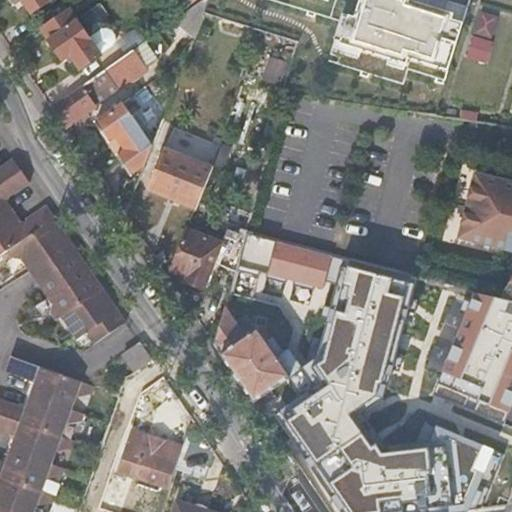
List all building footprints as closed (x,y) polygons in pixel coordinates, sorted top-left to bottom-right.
[(6,0),(12,8),(20,3),(29,18),(50,4),(46,0),(6,0)] [(360,0),(355,18),(349,16),(340,45),(407,65),(409,60),(449,72),(463,24),(452,21),(454,15),(408,1),(408,0),(360,0)] [(479,8),(471,58),(491,61),(499,11),(479,8)] [(67,9),(39,29),(61,61),(69,56),(79,69),(114,47),(116,39),(95,11),(76,23),(67,9)] [(273,18),(269,31),(299,40),(306,27),(273,18)] [(148,69),(134,50),(50,109),(59,122),(63,128),(148,69)] [(123,151),(115,156),(129,176),(144,166),(151,147),(121,105),(93,124),(106,143),(114,138),(123,151)] [(123,151),(114,138),(106,143),(115,156),(123,151)] [(194,213),(211,172),(162,152),(145,194),(194,213)] [(61,318),(77,341),(92,331),(100,343),(127,325),(46,208),(21,225),(5,201),(29,184),(13,160),(0,169),(0,242),(2,246),(11,247),(52,305),(51,314),(56,322),(61,318)] [(502,298),(511,301),(511,182),(486,176),(485,182),(473,179),(468,198),(473,199),(469,216),(464,215),(459,233),(471,236),(470,242),(511,252),(511,282),(502,298)] [(249,219),(224,208),(218,222),(239,231),(245,234),(249,219)] [(202,291),(212,265),(234,273),(242,244),(236,242),(237,236),(225,232),(220,247),(186,233),(170,272),(187,279),(185,283),(202,291)] [(387,388),(415,277),(245,234),(242,244),(234,273),(256,279),(257,274),(265,276),(263,281),(283,286),(284,281),(292,283),(290,287),(311,292),(312,288),(322,290),(323,283),(335,286),(347,289),(344,299),(348,299),(345,310),(330,306),(317,358),(300,370),(314,391),(304,398),(276,417),(341,511),(467,511),(481,510),(503,455),(436,427),(430,442),(385,448),(381,441),(372,448),(353,421),(362,415),(381,402),(385,387),(387,388)] [(427,281),(419,310),(454,321),(463,291),(427,281)] [(511,301),(502,299),(474,292),(432,396),(436,398),(445,401),(503,425),(511,404),(511,301)] [(266,345),(257,331),(244,340),(224,310),(214,346),(235,377),(254,404),(290,379),(266,345)] [(266,345),(289,377),(300,370),(287,353),(282,357),(271,341),(266,345)] [(123,357),(135,374),(153,362),(144,350),(141,344),(123,357)] [(0,511),(35,511),(51,509),(54,500),(41,495),(46,483),(62,480),(64,473),(52,469),(55,457),(71,454),(75,445),(62,441),(66,428),(82,425),(84,419),(72,414),(75,403),(91,399),(95,391),(9,360),(3,375),(35,386),(26,412),(0,402),(0,434),(15,440),(5,467),(0,464),(0,511)] [(314,391),(300,370),(289,377),(290,379),(304,398),(314,391)] [(127,427),(136,400),(120,394),(111,421),(127,427)] [(381,441),(362,415),(353,421),(372,448),(381,441)] [(118,454),(127,427),(111,421),(101,448),(118,454)] [(183,448),(132,431),(117,476),(167,493),(175,471),(183,448)] [(175,471),(206,482),(216,452),(185,441),(183,448),(175,471)] [(205,511),(179,503),(175,511),(205,511)]
